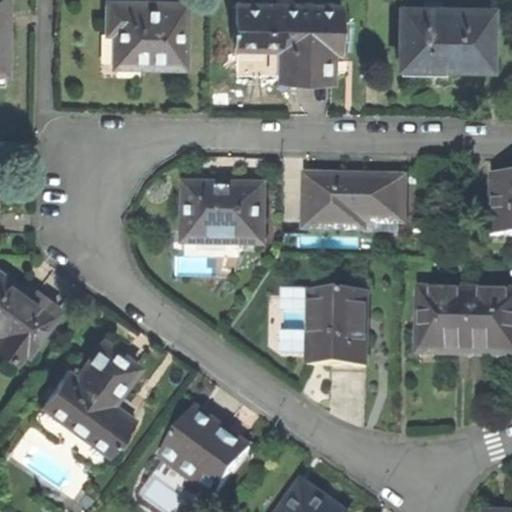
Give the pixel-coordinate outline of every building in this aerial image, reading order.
[(147,4),(109,3),(109,35),(116,34),(116,66),(148,67),(186,67),(188,4),(147,4)] [(288,5),(239,4),(238,24),(233,24),(233,33),(238,33),(238,48),(269,49),(269,45),(282,45),(282,76),(300,76),(333,77),(334,50),(343,51),(344,6),(288,5)] [(427,10),(402,9),(401,67),(440,68),(491,68),(492,10),(462,10),(443,10),(443,7),(427,7),(427,10)] [(494,175),(493,235),(511,235),(511,174),(511,176),(494,175)] [(309,177),(308,228),(366,228),(366,222),(405,222),(405,178),(353,178),(309,177)] [(186,243),(265,244),(265,186),(242,186),(241,189),(224,188),(210,188),(210,185),(187,185),(186,243)] [(34,297),(0,272),(0,331),(4,334),(0,339),(0,348),(20,364),(28,352),(31,354),(61,311),(49,302),(37,293),(34,297)] [(442,353),(472,354),(473,290),(423,290),(422,348),(431,348),(442,348),(442,353)] [(511,349),(511,290),(473,290),(472,354),(500,355),(500,349),(510,349),(511,349)] [(310,367),(368,367),(369,340),(385,340),(386,320),(369,319),(369,294),(310,293),(309,293),(291,293),(291,368),(310,367)] [(122,353),(105,340),(78,376),(70,370),(45,404),(111,453),(136,419),(114,402),(140,366),(122,353)] [(214,421),(196,408),(163,455),(201,481),(197,486),(215,498),(249,449),(229,436),(231,432),(214,421)] [(342,511),(327,501),(304,484),(283,511),(342,511)]
